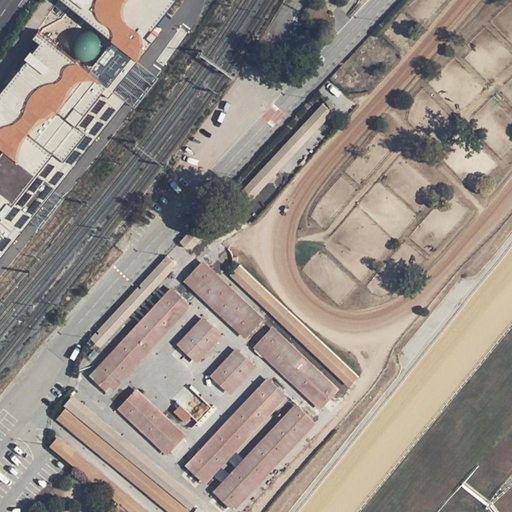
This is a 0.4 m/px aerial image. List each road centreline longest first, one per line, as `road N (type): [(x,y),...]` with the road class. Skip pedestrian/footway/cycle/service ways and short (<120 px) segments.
road 1 (unknown): [(382,321),(412,307),(511,198)]
road 2 (unknown): [(306,0),(275,59),(259,128)]
